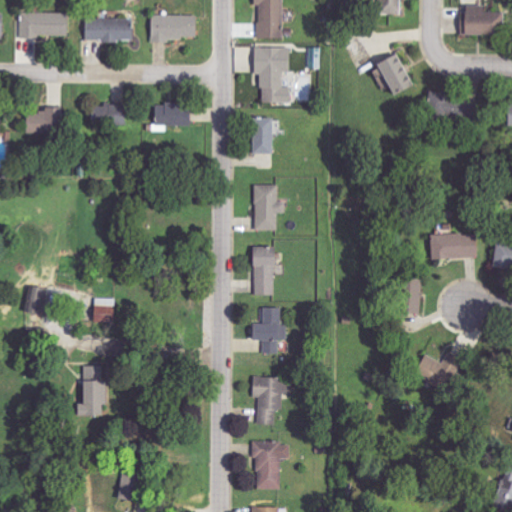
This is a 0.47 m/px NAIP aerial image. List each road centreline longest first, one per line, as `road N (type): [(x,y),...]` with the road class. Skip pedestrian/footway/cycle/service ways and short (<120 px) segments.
road 1 (residential): [(226,0),(221,511)]
road 2 (residential): [(0,72),(226,74)]
